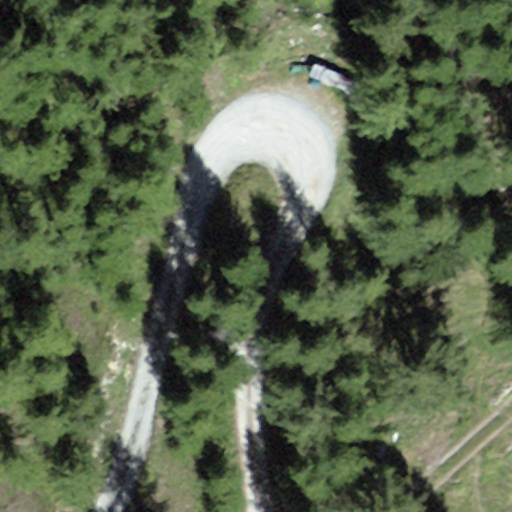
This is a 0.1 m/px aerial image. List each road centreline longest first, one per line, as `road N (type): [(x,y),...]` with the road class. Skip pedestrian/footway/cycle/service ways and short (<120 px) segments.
road 1 (track): [(106,511),(194,199),(223,145),(255,135),(279,142),(297,178),(288,244),(260,299),(247,356),(260,511)]
road 2 (track): [(511,408),(407,511)]
